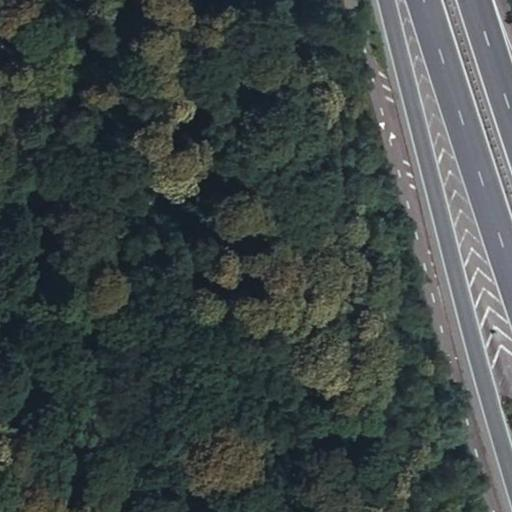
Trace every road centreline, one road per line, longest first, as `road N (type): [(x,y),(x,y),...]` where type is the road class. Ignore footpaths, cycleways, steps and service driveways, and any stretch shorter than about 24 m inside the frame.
road 1 (trunk): [(386,0),(511,469)]
road 2 (trunk): [(423,0),(511,274)]
road 3 (trunk): [(511,115),(473,0)]
